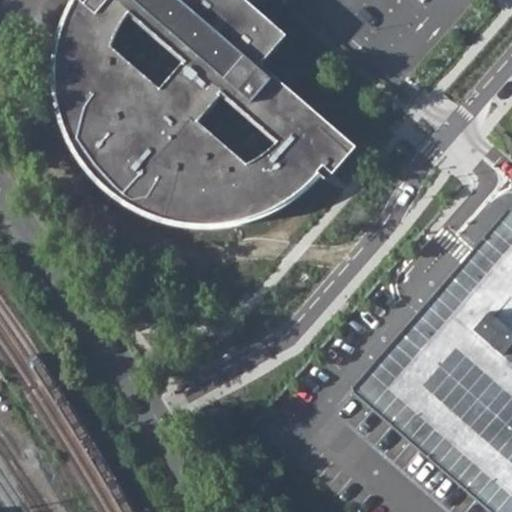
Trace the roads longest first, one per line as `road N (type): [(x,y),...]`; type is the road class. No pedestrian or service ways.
road 1 (residential): [(149,411),(287,338),(393,215),(423,164),(511,56)]
road 2 (residential): [(0,187),(149,411)]
